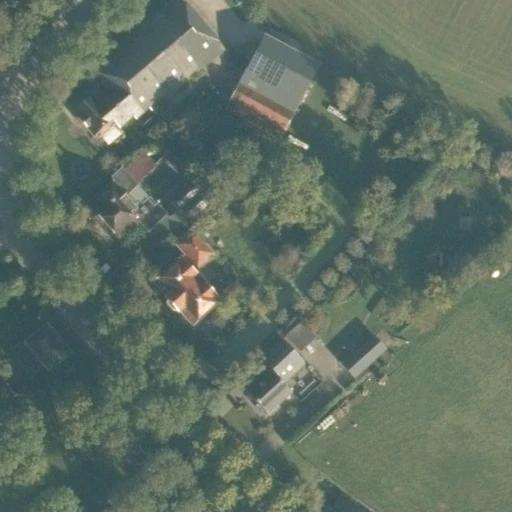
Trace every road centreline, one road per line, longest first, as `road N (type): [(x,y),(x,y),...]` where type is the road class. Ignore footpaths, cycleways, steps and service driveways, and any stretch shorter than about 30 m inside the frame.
road 1 (tertiary): [(251,511),(68,305),(23,245),(4,190)]
road 2 (tertiary): [(4,190),(20,94),(81,0)]
